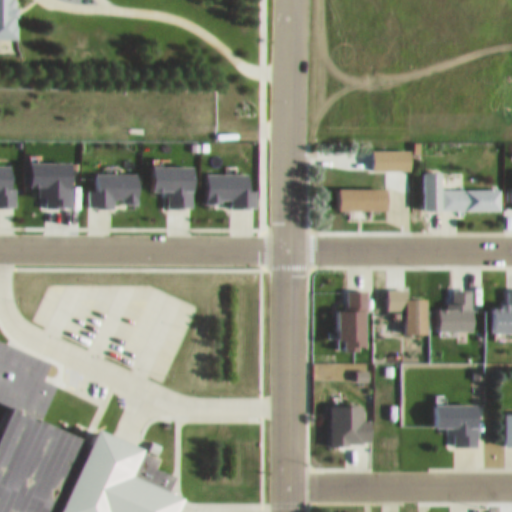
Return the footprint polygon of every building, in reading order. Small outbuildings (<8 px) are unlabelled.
[(0,0),(0,28),(21,28),(20,0),(0,0)] [(500,179),(460,179),(460,162),(424,162),(424,200),(500,201),(500,179)] [(388,200),(388,178),(339,178),(339,200),(388,200)] [(0,511),(0,404),(5,394),(0,391),(0,335),(38,353),(30,370),(44,377),(30,407),(77,428),(86,409),(132,430),(128,437),(148,446),(144,454),(164,463),(158,477),(167,481),(153,511),(0,511)] [(433,417),(454,417),(454,434),(479,435),(479,394),(433,394),(433,417)]
